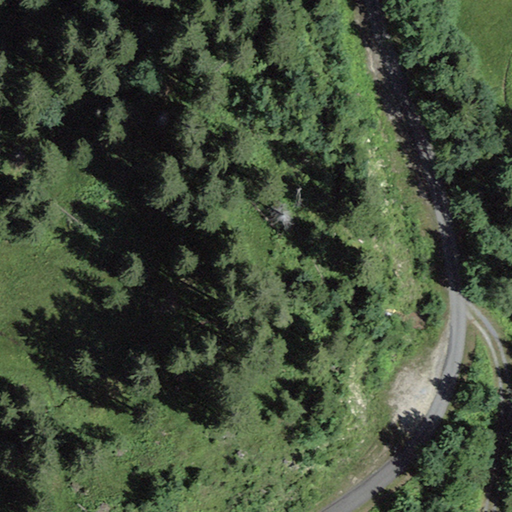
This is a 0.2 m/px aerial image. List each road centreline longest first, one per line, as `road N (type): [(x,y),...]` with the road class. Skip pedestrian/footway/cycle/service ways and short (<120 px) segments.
road 1 (unclassified): [(371,0),(451,225),(461,303),(451,382),(424,444),(339,511)]
road 2 (track): [(461,303),(503,350),(511,420)]
